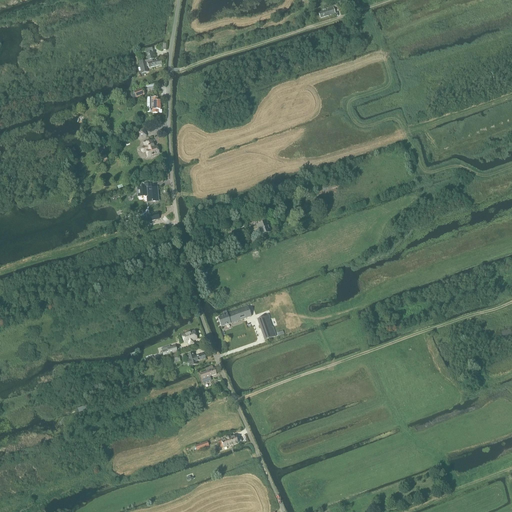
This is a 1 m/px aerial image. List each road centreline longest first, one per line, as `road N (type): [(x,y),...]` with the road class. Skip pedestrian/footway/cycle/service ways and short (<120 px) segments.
road 1 (unclassified): [(283,511),(186,272),(169,133),(179,0)]
road 2 (track): [(364,8),(391,82),(349,101),(353,119),(362,126),(393,118),(424,172),(460,165),(488,176),(511,167)]
road 3 (track): [(364,8),(169,70)]
road 4 (track): [(511,302),(333,364)]
road 5 (track): [(366,352),(406,436),(439,455),(455,489)]
